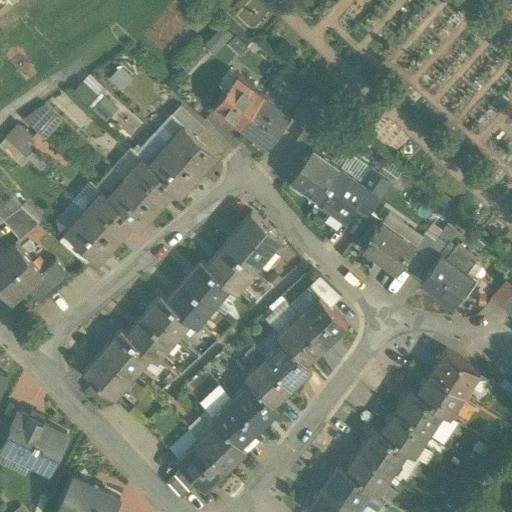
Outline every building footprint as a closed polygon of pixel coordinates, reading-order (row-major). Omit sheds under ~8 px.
[(0,0),(0,8),(10,0),(0,0)] [(202,42),(209,52),(231,37),(224,27),(202,42)] [(115,68),(108,77),(121,88),(129,78),(115,68)] [(230,69),(218,85),(224,90),(236,74),(230,69)] [(86,74),(72,89),(111,123),(124,108),(86,74)] [(263,94),(236,74),(224,90),(212,106),(239,126),(263,94)] [(290,114),(263,94),(239,126),(266,146),(290,114)] [(309,97),(292,120),(303,128),(319,105),(309,97)] [(204,127),(179,104),(171,113),(196,136),(204,127)] [(303,128),(295,138),(307,146),(329,114),(319,105),(303,128)] [(196,136),(171,113),(170,114),(183,125),(166,144),(154,133),(153,133),(196,173),(214,153),(196,136)] [(17,148),(27,136),(14,125),(3,137),(17,148)] [(196,173),(153,133),(165,145),(148,163),(130,146),(130,147),(179,192),(196,173)] [(340,165),(312,146),(289,179),(317,198),(340,165)] [(179,192),(130,147),(142,158),(125,177),(113,166),(112,166),(156,206),(173,187),(178,192),(179,192)] [(340,165),(317,198),(344,217),(356,200),(367,184),(361,180),(340,165)] [(124,178),(108,196),(89,180),(138,225),(156,206),(112,166),(112,167),(124,178)] [(367,184),(356,200),(367,209),(389,179),(370,166),(361,180),(367,184)] [(138,225),(89,180),(101,192),(84,210),(72,199),(115,239),(132,220),(138,225)] [(4,184),(0,187),(0,203),(12,193),(4,184)] [(12,193),(0,203),(0,216),(2,218),(20,205),(21,204),(12,193)] [(115,239),(72,199),(71,200),(84,211),(66,230),(75,239),(93,255),(97,259),(115,239)] [(20,205),(2,218),(19,238),(38,221),(20,205)] [(282,237),(251,210),(222,244),(254,271),(282,237)] [(406,224),(389,212),(383,220),(400,233),(406,224)] [(444,227),(433,219),(416,244),(415,245),(425,252),(434,240),(444,227)] [(383,220),(381,220),(362,247),(396,272),(400,266),(415,245),(416,244),(400,233),(383,220)] [(451,232),(444,227),(434,240),(442,246),(451,232)] [(93,255),(75,239),(67,248),(85,264),(93,255)] [(15,240),(0,253),(0,286),(11,298),(26,285),(38,299),(68,273),(55,258),(41,270),(15,240)] [(425,252),(410,273),(420,280),(440,252),(442,254),(442,246),(434,240),(425,252)] [(475,259),(456,242),(446,256),(467,271),(475,259)] [(254,271),(222,244),(206,263),(199,258),(237,290),(254,271)] [(415,245),(400,266),(410,273),(425,252),(415,245)] [(442,254),(440,252),(420,280),(420,281),(452,304),(472,275),(467,271),(446,256),(442,254)] [(237,290),(199,258),(182,278),(214,305),(230,286),(236,291),(237,290)] [(340,296),(319,274),(309,285),(318,295),(319,297),(308,307),(307,306),(297,315),(325,345),(347,325),(330,306),(340,296)] [(214,305),(182,278),(166,298),(160,292),(159,293),(197,325),(214,305)] [(511,292),(500,306),(508,313),(511,308),(511,292)] [(197,325),(159,293),(142,313),(174,340),(190,320),(196,325),(197,325)] [(174,340),(142,313),(126,332),(120,327),(119,327),(157,359),(174,340)] [(325,345),(297,315),(296,315),(297,317),(291,323),(290,321),(278,332),(311,369),(312,368),(306,362),(325,345)] [(157,359),(119,327),(103,347),(134,374),(151,355),(157,360),(157,359)] [(311,369),(278,332),(277,333),(284,340),(277,346),(276,345),(264,356),(292,386),(311,369)] [(134,374),(103,347),(83,371),(93,379),(113,396),(114,398),(134,374)] [(480,372),(446,348),(430,371),(465,394),(465,393),(464,392),(469,385),(470,386),(480,372)] [(292,386),(264,356),(263,356),(265,358),(258,364),(257,363),(245,373),(278,410),(279,409),(273,403),(292,386)] [(465,394),(430,371),(416,391),(409,387),(409,388),(450,415),(451,415),(449,413),(454,406),(456,407),(465,394)] [(251,381),(244,387),(243,386),(231,397),(259,427),(278,410),(245,373),(244,374),(251,381)] [(113,396),(93,379),(85,389),(104,406),(113,396)] [(220,384),(200,402),(212,414),(224,403),(225,405),(232,399),(230,397),(231,397),(220,384)] [(450,415),(409,388),(395,409),(429,432),(429,431),(428,430),(433,423),(434,424),(443,411),(450,416),(450,415)] [(232,399),(225,405),(224,403),(212,414),(245,451),(246,450),(240,445),(259,427),(231,397),(230,397),(232,399)] [(43,419),(29,412),(28,414),(18,408),(14,417),(16,422),(14,426),(10,424),(1,443),(5,446),(28,457),(30,461),(43,467),(48,466),(49,467),(66,432),(42,421),(43,419)] [(429,432),(395,409),(380,430),(374,426),(373,426),(414,454),(415,453),(413,452),(418,445),(420,446),(429,432)] [(218,422),(211,428),(210,427),(198,438),(226,469),(245,451),(212,414),(211,415),(218,422)] [(0,419),(0,456),(5,446),(1,443),(10,424),(0,419)] [(414,454),(373,426),(359,447),(393,471),(394,470),(392,469),(397,461),(399,463),(407,450),(414,454)] [(226,469),(198,438),(197,439),(199,440),(188,450),(186,449),(176,458),(182,465),(197,482),(204,489),(226,469)] [(393,471),(359,447),(344,469),(338,464),(338,465),(378,492),(379,492),(377,490),(382,483),(384,484),(393,471)] [(182,465),(165,482),(180,498),(197,482),(182,465)] [(378,492),(338,465),(323,486),(357,509),(358,509),(356,507),(361,500),(363,501),(371,488),(378,493),(378,492)] [(91,486),(72,477),(73,475),(72,475),(54,511),(112,511),(119,498),(92,484),(91,486)] [(355,511),(357,509),(323,486),(308,508),(313,511),(355,511)] [(488,511),(489,510),(470,501),(465,511),(488,511)]
